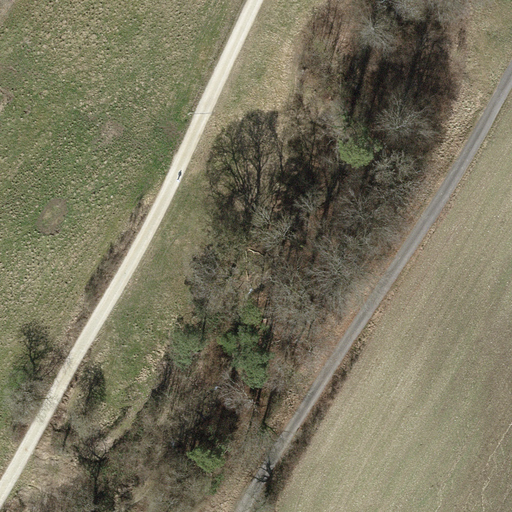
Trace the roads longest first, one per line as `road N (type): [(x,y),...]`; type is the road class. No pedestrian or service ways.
road 1 (track): [(0,496),(163,201),(255,0)]
road 2 (track): [(245,511),(511,74)]
